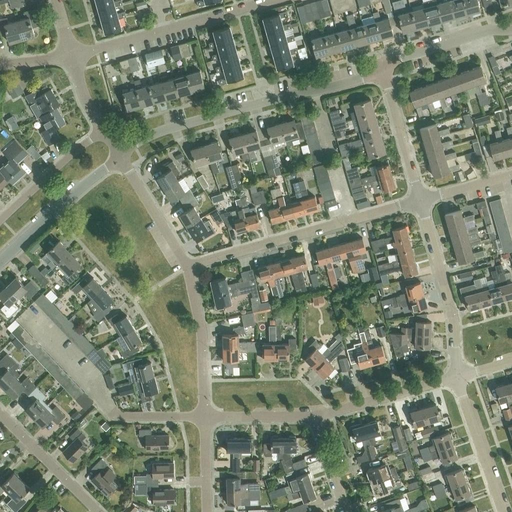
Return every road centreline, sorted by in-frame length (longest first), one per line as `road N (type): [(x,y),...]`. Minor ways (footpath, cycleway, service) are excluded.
road 1 (tertiary): [(119,156),(165,129),(382,68)]
road 2 (residential): [(185,267),(419,200)]
road 3 (residential): [(70,54),(273,0)]
road 4 (residential): [(457,376),(451,306),(419,200)]
road 5 (tertiary): [(0,261),(119,156)]
road 6 (unclassified): [(206,416),(185,267)]
road 7 (residential): [(312,416),(457,376)]
road 8 (residential): [(500,511),(457,376)]
road 9 (residential): [(0,414),(97,511)]
road 10 (residential): [(419,200),(382,68)]
road 11 (residential): [(0,220),(102,131)]
road 12 (tertiary): [(382,68),(454,39),(511,30)]
road 13 (unclassified): [(185,267),(119,156)]
